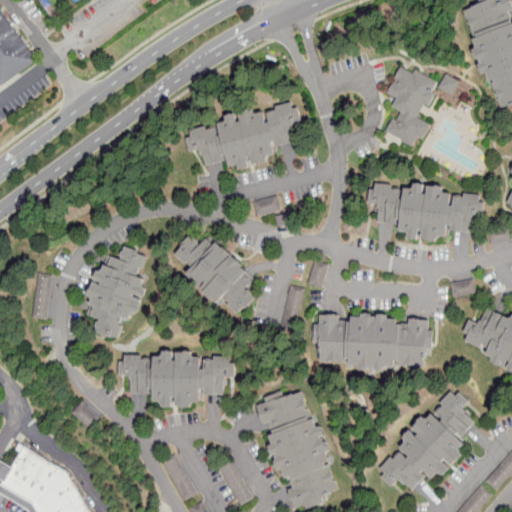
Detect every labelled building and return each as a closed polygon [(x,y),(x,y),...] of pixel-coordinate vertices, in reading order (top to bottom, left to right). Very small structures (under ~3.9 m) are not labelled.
[(511,19),(510,13),(511,12),(511,7),(509,0),(494,0),(464,11),(475,41),(473,41),(489,84),(492,83),(502,111),(511,106),(511,19)] [(0,86),(1,88),(36,62),(0,13),(0,86)] [(413,148),(419,138),(424,141),(432,127),(418,120),(426,106),(430,108),(437,96),(433,94),(438,84),(416,72),(414,76),(402,69),(388,94),(398,100),(393,109),(403,114),(397,123),(394,121),(387,133),(413,148)] [(453,97),(461,84),(447,76),(440,89),(453,97)] [(291,105),(275,109),(276,113),(267,116),(270,125),(267,126),(263,114),(254,117),(253,112),(238,116),(241,125),(238,125),(235,117),(225,119),(226,124),(218,127),(221,138),(218,139),(215,130),(206,133),(205,129),(189,133),(191,140),(186,141),(190,155),(200,152),(205,168),(224,163),(223,159),(227,158),(230,169),(239,167),(240,172),(250,170),(248,161),(251,160),(253,168),(268,164),(267,159),(275,157),(272,145),(275,144),(276,149),(295,143),(290,126),(301,123),(298,110),(293,111),(291,105)] [(481,198),(465,196),(464,200),(454,199),(453,209),(450,209),(452,196),(442,195),(443,191),(428,189),(427,197),(424,197),(425,188),(414,187),(414,191),(405,190),(403,202),(400,202),(401,193),(391,191),(392,187),(376,185),(375,192),(370,191),(368,206),(379,207),(377,224),(397,226),(398,222),(401,223),(400,235),(409,236),(408,241),(418,242),(419,233),(423,234),(422,243),(437,244),(437,239),(446,240),(448,228),(451,228),(450,233),(470,235),(472,218),(483,219),(485,206),(480,205),(481,198)] [(275,214),(282,212),(278,198),(271,200),(275,214)] [(267,216),(275,214),(271,200),(263,202),(267,216)] [(259,218),(267,216),(263,202),(255,204),(259,218)] [(500,246),(507,244),(504,230),(497,232),(500,246)] [(493,247),(500,246),(497,232),(490,233),(493,247)] [(188,238),(199,248),(208,238),(220,249),(223,246),(243,265),(239,269),(255,283),(246,293),(256,303),(241,319),(228,308),(230,306),(224,301),(216,309),(201,296),(207,289),(203,286),(198,292),(187,283),(191,279),(186,274),(189,270),(174,256),(181,249),(180,248),(188,238)] [(150,256),(128,248),(123,260),(112,256),(105,275),(98,273),(89,298),(96,301),(91,315),(104,319),(99,334),(110,338),(111,336),(121,339),(126,326),(123,325),(125,319),(131,321),(134,313),(138,315),(143,302),(133,298),(134,296),(144,299),(147,290),(144,288),(146,282),(139,279),(142,269),(145,270),(150,256)] [(314,270),(316,263),(329,266),(327,274),(314,270)] [(312,278),(314,270),(327,274),(325,282),(312,278)] [(53,284),(54,277),(40,275),(38,282),(53,284)] [(309,286),(312,278),(325,282),(323,290),(309,286)] [(470,297),(478,295),(475,281),(467,282),(470,297)] [(52,292),(53,284),(38,282),(37,290),(52,292)] [(462,298),(470,297),(467,282),(460,284),(462,298)] [(454,300),(462,298),(460,284),(452,285),(454,300)] [(292,287),(290,295),(305,298),(307,291),(292,287)] [(51,299),(52,292),(37,290),(36,297),(51,299)] [(290,295),(288,302),(303,306),(305,298),(290,295)] [(50,307),(51,299),(36,297),(35,305),(50,307)] [(288,302),(287,310),(301,313),(303,306),(288,302)] [(49,314),(50,307),(35,305),(34,312),(49,314)] [(511,320),(488,309),(481,325),(471,320),(465,333),(470,335),(467,342),(489,352),(487,357),(511,368),(511,320)] [(287,310),(285,317),(300,321),(301,313),(287,310)] [(47,322),(49,314),(34,312),(33,320),(47,322)] [(285,317),(283,325),(298,328),(300,321),(285,317)] [(318,363),(348,365),(348,369),(388,371),(388,366),(425,368),(426,351),(433,352),(434,333),(429,333),(429,323),(410,321),(409,326),(397,325),(397,322),(351,319),(351,324),(339,324),(340,318),(320,317),(319,327),(315,327),(314,345),(319,345),(318,363)] [(283,325),(281,332),(296,336),(298,328),(283,325)] [(231,359),(215,359),(215,363),(205,363),(205,373),(202,373),(202,361),(192,361),(192,356),(177,356),(177,364),(174,364),(174,355),(164,355),(164,360),(155,360),(155,372),(151,372),(151,363),(141,362),(141,358),(125,358),(125,365),(120,365),(120,379),(131,379),(130,396),(151,396),(151,392),(155,392),(155,404),(163,404),(163,410),(174,410),(174,401),(177,401),(177,410),(192,410),(192,405),(201,405),(201,393),(204,393),(204,397),(224,398),(224,379),(236,380),(236,366),(231,366),(231,359)] [(340,491),(327,453),(331,452),(323,428),(318,430),(315,421),(313,422),(303,395),(285,401),(283,395),(266,401),(268,407),(258,410),(265,428),(270,426),(274,437),(271,438),(285,482),(290,480),(294,492),(291,493),(297,511),(306,509),(306,511),(309,511),(324,507),(321,498),(340,491)] [(452,395),(441,407),(444,409),(437,417),(444,423),(442,426),(433,417),(427,424),(423,421),(413,432),(419,438),(417,440),(411,434),(403,442),(407,445),(401,452),(410,460),(407,462),(401,456),(394,463),(391,460),(380,472),(385,477),(381,480),(392,490),(399,482),(411,494),(425,479),(422,476),(425,473),(434,482),(440,475),(444,479),(451,471),(444,465),(446,463),(453,469),(463,457),(459,454),(466,447),(457,439),(459,437),(462,440),(475,426),(462,413),(470,405),(460,396),(457,399),(452,395)] [(89,409),(83,404),(72,416),(78,421),(89,409)] [(95,415),(89,409),(78,421),(84,427),(95,415)] [(101,420),(95,415),(84,427),(90,432),(101,420)] [(92,511),(66,467),(26,443),(3,483),(34,502),(39,511),(92,511)] [(180,463),(176,456),(163,464),(167,470),(180,463)] [(236,468),(232,461),(220,468),(223,475),(236,468)] [(511,475),(502,466),(507,461),(511,465),(511,475)] [(184,469),(180,463),(167,470),(170,477),(184,469)] [(497,472),(502,466),(511,475),(511,477),(508,482),(497,472)] [(240,474),(236,468),(223,475),(227,481),(240,474)] [(187,476),(184,469),(170,477),(174,483),(187,476)] [(492,478),(497,472),(508,482),(503,487),(492,478)] [(243,481),(240,474),(227,481),(231,488),(243,481)] [(191,482),(187,476),(174,483),(178,490),(191,482)] [(487,484),(492,478),(503,487),(498,493),(487,484)] [(247,488),(243,481),(231,488),(235,495),(247,488)] [(195,489),(191,482),(178,490),(182,497),(195,489)] [(251,494),(247,488),(235,495),(238,501),(251,494)] [(483,488),(478,493),(489,503),(494,497),(483,488)] [(199,496),(195,489),(182,497),(186,503),(199,496)] [(478,493),(472,499),(483,509),(489,503),(478,493)] [(255,501),(251,494),(238,501),(242,508),(255,501)] [(472,499),(467,505),(474,511),(480,511),(483,509),(472,499)] [(193,511),(209,511),(204,501),(191,507),(193,511)]
